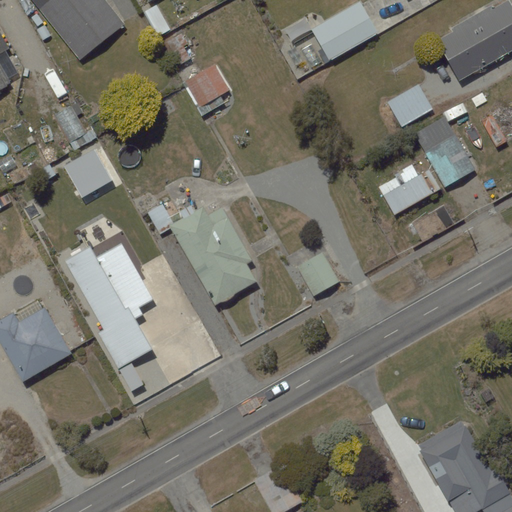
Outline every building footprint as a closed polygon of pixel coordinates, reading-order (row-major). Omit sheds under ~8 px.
[(27,0),(35,9),(24,17),(45,43),(56,34),(83,66),(127,29),(102,0),(27,0)] [(357,2),(311,30),(332,65),(378,37),(357,2)] [(490,3),(448,27),(453,36),(436,46),(459,87),(511,55),(511,7),(510,3),(496,12),(490,3)] [(0,99),(13,93),(0,69),(0,62),(13,55),(0,32),(0,99)] [(199,70),(180,34),(166,42),(187,81),(182,84),(201,120),(236,101),(215,61),(199,70)] [(134,44),(122,49),(137,83),(149,78),(134,44)] [(421,81),(386,101),(403,131),(438,111),(421,81)] [(430,162),(447,194),(481,177),(449,118),(416,135),(430,162)] [(443,196),(426,164),(377,190),(394,222),(443,196)] [(256,265),(219,200),(168,229),(216,313),(260,288),(249,269),(256,265)] [(96,340),(116,376),(151,356),(131,321),(158,306),(123,244),(72,273),(106,334),(96,340)] [(327,255),(296,272),(312,301),(343,284),(327,255)] [(43,306),(0,329),(0,344),(25,389),(74,363),(43,306)] [(511,511),(511,468),(484,417),(420,453),(452,511),(511,511)]
